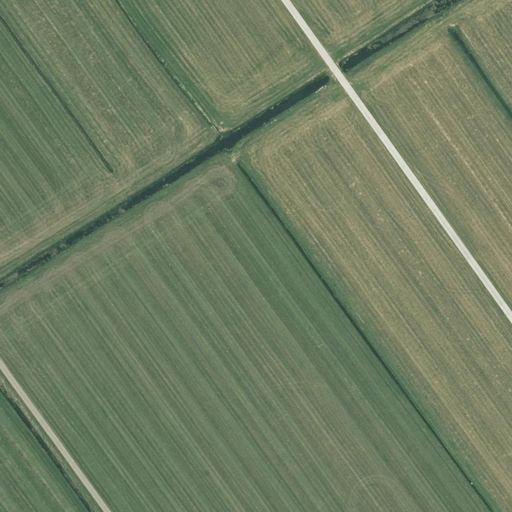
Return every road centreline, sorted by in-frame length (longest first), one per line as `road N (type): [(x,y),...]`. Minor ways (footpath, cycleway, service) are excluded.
road 1 (track): [(283,0),(511,317)]
road 2 (track): [(108,511),(0,362)]
